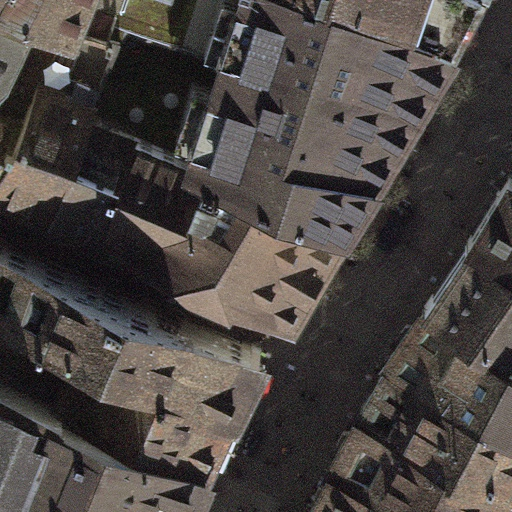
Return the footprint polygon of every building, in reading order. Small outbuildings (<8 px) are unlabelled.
[(0,0),(0,74),(8,57),(14,60),(31,18),(31,6),(15,0),(0,0)] [(15,0),(31,6),(70,21),(109,30),(118,0),(15,0)] [(94,113),(138,131),(138,134),(164,147),(346,225),(458,40),(351,0),(118,0),(109,30),(124,36),(94,113)] [(351,0),(458,40),(480,0),(351,0)] [(0,74),(0,181),(70,21),(31,6),(31,18),(14,60),(8,57),(0,74)] [(124,36),(109,30),(70,21),(0,181),(0,188),(56,216),(94,113),(124,36)] [(94,113),(56,216),(107,236),(138,134),(138,131),(94,113)] [(138,134),(107,236),(292,318),(346,225),(164,147),(138,134)] [(511,173),(492,206),(472,241),(450,273),(428,305),(511,349),(511,173)] [(0,309),(133,364),(232,414),(265,349),(0,234),(0,309)] [(511,349),(428,305),(393,355),(511,418),(511,349)] [(0,371),(69,401),(210,464),(232,414),(133,364),(0,309),(0,371)] [(511,418),(393,355),(379,381),(366,406),(497,480),(511,486),(511,418)] [(69,401),(0,371),(0,511),(189,511),(210,464),(69,401)] [(511,511),(511,486),(497,480),(366,406),(349,437),(333,468),(321,492),(310,511),(511,511)]
